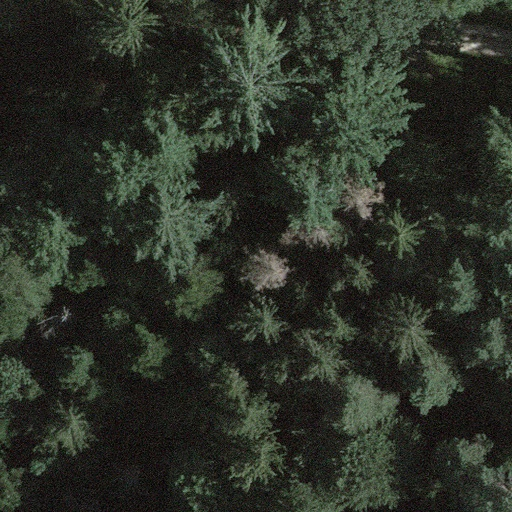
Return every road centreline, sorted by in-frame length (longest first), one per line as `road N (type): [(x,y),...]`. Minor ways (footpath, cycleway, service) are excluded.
road 1 (track): [(511,44),(353,26),(287,0)]
road 2 (track): [(511,135),(353,26)]
